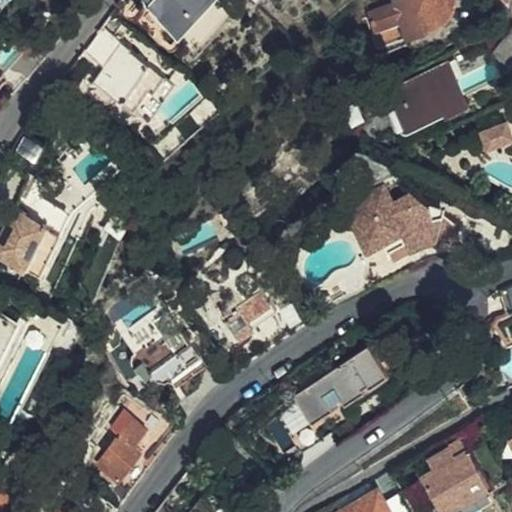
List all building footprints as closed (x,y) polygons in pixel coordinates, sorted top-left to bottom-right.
[(139,0),(150,9),(157,0),(139,0)] [(189,44),(226,4),(222,0),(157,0),(150,9),(189,44)] [(384,0),(364,8),(370,26),(397,17),(390,0),(384,0)] [(401,35),(402,36),(436,22),(441,20),(446,15),(450,9),(451,2),(451,0),(390,0),(397,17),(402,32),(401,35)] [(234,11),(226,4),(189,44),(197,50),(234,11)] [(375,47),(402,36),(401,35),(402,32),(397,17),(370,26),(368,27),(375,47)] [(114,18),(96,41),(109,51),(127,28),(114,18)] [(506,58),(511,50),(511,23),(492,46),(506,58)] [(135,48),(123,39),(111,56),(114,58),(98,78),(144,112),(170,78),(152,65),(153,64),(134,50),(135,48)] [(48,59),(33,47),(25,56),(17,66),(31,79),(48,59)] [(391,106),(401,127),(441,108),(444,113),(463,104),(460,97),(456,87),(443,60),(423,70),(424,71),(390,87),(398,104),(391,106)] [(457,87),(456,87),(460,97),(471,92),(468,85),(459,90),(457,87)] [(511,116),(500,121),(511,148),(511,116)] [(111,127),(98,118),(94,123),(92,122),(88,129),(87,134),(89,138),(91,144),(93,144),(100,144),(106,139),(110,133),(111,127)] [(81,166),(91,157),(88,153),(78,162),(81,166)] [(33,164),(27,176),(41,185),(48,172),(33,164)] [(59,196),(74,205),(98,186),(85,172),(60,193),(59,196)] [(27,176),(15,196),(28,202),(27,205),(49,215),(57,199),(39,189),(41,185),(27,176)] [(0,244),(42,265),(74,205),(59,196),(57,199),(49,215),(27,205),(28,202),(15,196),(2,190),(0,194),(0,244)] [(376,204),(389,197),(387,195),(381,194),(378,197),(376,200),(376,204)] [(378,229),(386,240),(399,257),(424,241),(439,238),(466,243),(470,218),(446,211),(431,201),(413,209),(407,208),(400,209),(397,212),(395,209),(385,209),(387,221),(379,228),(378,229)] [(370,249),(376,246),(373,218),(368,223),(364,218),(358,225),(370,249)] [(373,218),(376,246),(386,240),(378,229),(379,228),(373,218)] [(375,282),(379,281),(379,280),(379,274),(355,229),(349,232),(355,243),(360,254),(373,279),(375,282)] [(349,232),(327,244),(338,241),(346,241),(355,243),(349,232)] [(279,270),(308,319),(314,316),(340,301),(342,286),(363,275),(373,279),(360,254),(358,262),(348,268),(338,272),(328,281),(322,284),(314,283),(306,277),(303,272),(303,267),(308,257),(318,249),(279,270)] [(218,269),(205,286),(210,289),(238,331),(253,322),(262,337),(277,327),(290,331),(304,322),(290,298),(277,306),(253,270),(255,266),(246,251),(218,269)] [(0,356),(21,317),(0,304),(0,356)] [(208,361),(169,304),(155,315),(148,312),(129,326),(127,334),(126,336),(134,349),(128,354),(127,359),(128,364),(131,367),(136,369),(139,368),(144,376),(152,370),(156,376),(170,382),(175,389),(178,387),(185,396),(201,384),(208,361)] [(364,343),(290,395),(296,404),(276,418),(294,445),(315,431),(341,411),(341,410),(348,405),(345,400),(362,388),(360,385),(364,383),(366,386),(384,373),(364,343)] [(117,480),(136,454),(124,446),(128,440),(129,441),(143,422),(130,413),(94,463),(117,480)] [(124,446),(136,454),(140,448),(129,441),(128,440),(124,446)] [(461,442),(448,449),(454,458),(466,451),(461,442)] [(420,478),(437,506),(467,488),(472,497),(477,505),(465,511),(501,511),(466,451),(454,458),(448,449),(427,462),(432,471),(420,478)] [(336,511),(391,511),(377,488),(336,511)] [(467,488),(437,506),(440,511),(447,511),(472,497),(467,488)] [(80,511),(81,511),(65,498),(64,500),(60,497),(48,511),(80,511)]
